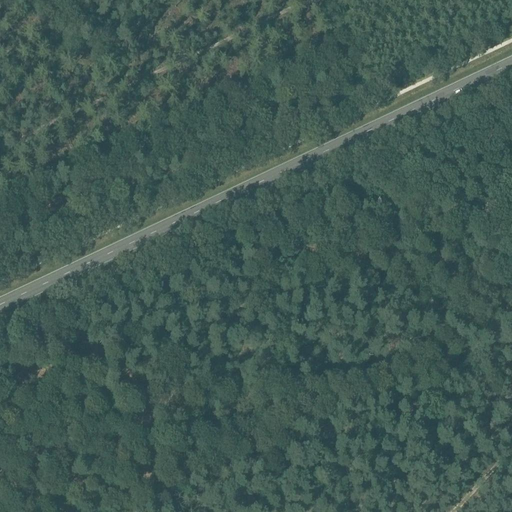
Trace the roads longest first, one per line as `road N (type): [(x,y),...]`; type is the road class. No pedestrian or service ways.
road 1 (track): [(0,499),(65,505),(112,485),(213,323),(235,307),(291,294),(387,253),(511,246)]
road 2 (secondary): [(0,305),(511,60)]
road 3 (track): [(0,146),(318,0)]
